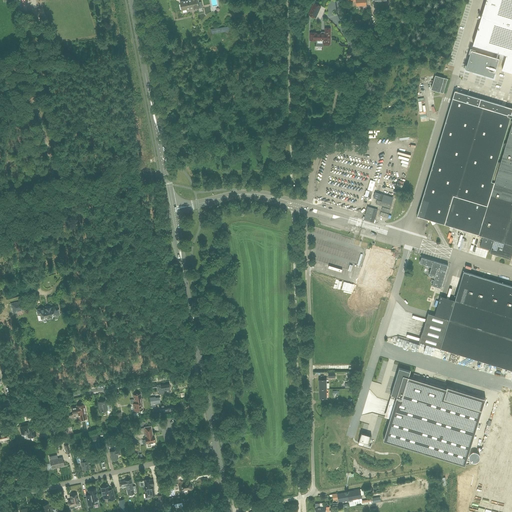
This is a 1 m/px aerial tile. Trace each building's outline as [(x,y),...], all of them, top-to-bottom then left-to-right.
[(23,11),(20,0),(12,0),(13,1),(15,0),(17,8),(15,9),(16,13),(23,11)] [(188,0),(180,2),(182,10),(190,8),(190,10),(199,8),(198,2),(197,0),(188,0)] [(511,0),(486,0),(473,45),(506,55),(502,70),(511,73),(511,0)] [(315,18),(320,6),(319,5),(315,3),(315,4),(313,4),(308,14),(309,14),(309,15),(315,18)] [(315,34),(315,33),(309,33),(309,41),(315,41),(315,40),(323,40),(322,44),(330,45),(330,28),(325,28),(325,34),(315,34)] [(471,49),(465,69),(494,77),(499,58),(471,49)] [(435,75),(431,89),(444,93),(448,79),(435,75)] [(453,96),(417,217),(484,237),(480,248),(491,251),(490,254),(510,260),(511,260),(511,254),(511,107),(455,91),(453,96)] [(378,209),(368,206),(364,219),(374,223),(378,209)] [(391,219),(393,213),(385,210),(383,216),(391,219)] [(375,246),(365,282),(386,287),(396,252),(375,246)] [(448,265),(421,257),(420,263),(431,266),(429,275),(435,277),(432,286),(441,288),(448,265)] [(428,313),(419,342),(511,370),(511,285),(462,271),(454,299),(439,295),(433,315),(428,313)] [(24,300),(10,303),(13,314),(15,314),(15,312),(24,310),(24,312),(26,311),(24,300)] [(58,314),(59,314),(58,310),(55,311),(54,307),(50,308),(50,307),(47,308),(47,309),(37,311),(38,315),(40,315),(41,318),(46,316),(46,319),(47,319),(48,320),(52,319),(52,318),(54,318),(55,320),(57,319),(57,317),(58,317),(58,314)] [(384,440),(465,465),(486,398),(447,387),(446,388),(409,377),(410,371),(399,368),(391,394),(391,395),(397,396),(390,419),(384,440)] [(156,384),(151,385),(152,388),(158,387),(158,388),(159,394),(166,393),(165,390),(170,389),(170,388),(170,386),(169,386),(169,383),(160,385),(157,385),(156,384)] [(134,399),(130,400),(131,404),(133,404),(134,411),(143,410),(141,402),(141,399),(142,399),(141,394),(140,393),(138,394),(134,395),(135,399),(134,399)] [(108,400),(98,401),(98,402),(100,412),(107,410),(108,412),(110,412),(108,400)] [(172,403),(165,404),(164,404),(162,404),(162,403),(159,403),(160,412),(173,409),(172,403)] [(78,414),(79,420),(87,419),(86,413),(84,404),(83,405),(83,404),(80,404),(81,405),(77,406),(71,407),(73,415),(78,414)] [(482,453),(464,510),(470,511),(505,511),(511,491),(511,420),(494,415),(482,453)] [(20,427),(22,436),(28,434),(29,439),(37,437),(34,427),(30,428),(29,425),(26,426),(20,427)] [(155,439),(154,439),(152,425),(144,427),(144,428),(138,429),(139,435),(145,434),(146,444),(147,444),(148,447),(151,446),(151,443),(156,442),(155,439)] [(361,433),(359,440),(369,443),(370,441),(371,436),(366,434),(361,433)] [(357,464),(358,435),(351,435),(351,447),(353,447),(353,451),(341,450),(341,460),(349,460),(349,464),(357,464)] [(102,442),(91,445),(91,446),(94,445),(96,450),(103,448),(102,442)] [(120,449),(110,452),(112,460),(119,459),(118,455),(121,455),(120,449)] [(62,458),(58,459),(57,455),(49,456),(50,461),(51,465),(51,466),(52,465),(52,469),(64,466),(62,458)] [(86,455),(76,457),(77,463),(81,462),(83,470),(87,469),(87,467),(89,467),(88,461),(86,455)] [(20,473),(19,468),(16,467),(13,468),(12,470),(13,475),(16,476),(19,475),(20,473)] [(131,479),(119,482),(120,486),(126,485),(128,495),(135,493),(134,493),(137,492),(135,485),(133,486),(131,479)] [(152,485),(154,485),(153,480),(150,481),(150,480),(145,481),(146,488),(144,489),(146,498),(155,496),(154,487),(153,488),(152,485)] [(114,499),(113,493),(110,493),(108,486),(101,488),(103,498),(107,497),(108,500),(114,499)] [(94,503),(98,502),(95,489),(88,491),(89,495),(86,496),(88,505),(94,503)] [(360,489),(347,492),(349,501),(362,499),(361,495),(360,490),(360,489)] [(345,492),(329,495),(330,497),(333,496),(338,495),(338,499),(339,502),(343,501),(346,501),(349,501),(347,492),(345,492)] [(76,495),(75,494),(74,495),(73,496),(70,496),(71,501),(69,501),(70,509),(81,506),(80,502),(78,502),(77,495),(76,495)]
